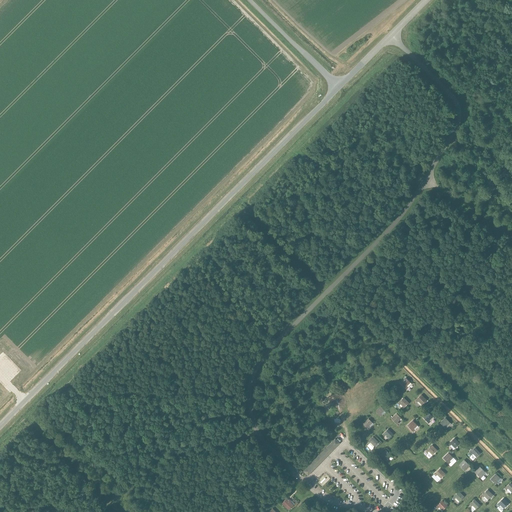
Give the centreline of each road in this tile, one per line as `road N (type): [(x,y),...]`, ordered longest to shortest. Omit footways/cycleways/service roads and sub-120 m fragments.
road 1 (residential): [(304,481),(257,433),(249,384),(264,354),(398,220),(459,116),(451,95),(390,35)]
road 2 (unclassified): [(0,426),(340,85)]
road 3 (unclassified): [(340,85),(249,0)]
